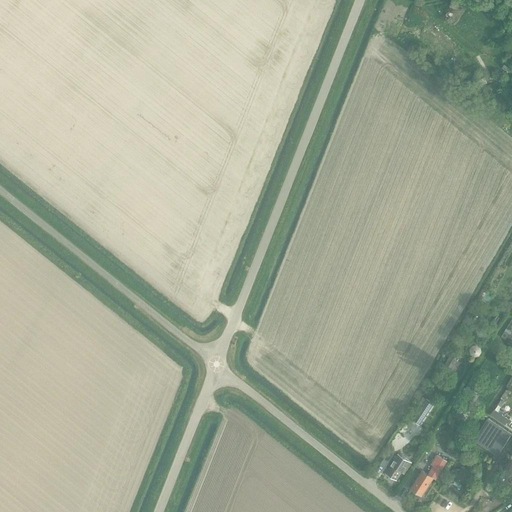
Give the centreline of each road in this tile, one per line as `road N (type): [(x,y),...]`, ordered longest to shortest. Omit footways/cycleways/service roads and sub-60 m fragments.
road 1 (unclassified): [(216,364),(362,0)]
road 2 (unclassified): [(216,364),(0,189)]
road 3 (unclassified): [(399,511),(216,364)]
road 4 (unclassified): [(158,511),(216,364)]
